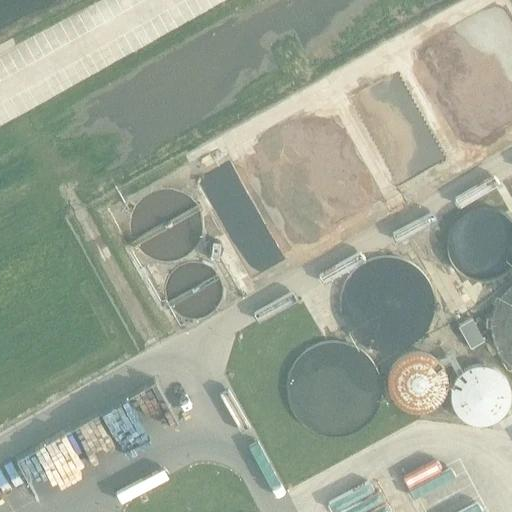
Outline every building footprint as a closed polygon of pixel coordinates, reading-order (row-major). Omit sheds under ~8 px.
[(204,241),(205,234),(205,227),(204,220),(201,214),(197,208),(192,203),(186,200),(180,197),(173,196),(166,196),(159,198),(153,201),(147,206),(142,211),(139,217),(137,224),(136,231),(137,238),(139,244),(142,250),(147,256),(152,260),(159,263),(166,265),(173,265),(180,264),(186,262),(192,258),(197,253),(201,248),(204,241)] [(425,274),(413,265),(398,260),(382,260),(368,265),(355,275),(347,288),(343,304),(345,319),(351,333),(362,345),(376,352),(391,354),(407,351),(421,344),(431,332),(437,318),(438,302),(434,287),(425,274)] [(153,263),(146,266),(151,274),(157,271),(153,263)] [(219,294),(219,289),(219,284),(217,279),(215,275),(211,271),(207,268),(202,266),(197,265),(192,265),(187,266),(183,268),(178,271),(175,275),(173,279),(171,284),(170,289),(171,294),(173,299),(175,304),(179,307),(183,310),(187,312),(192,313),(198,313),(203,312),(207,310),(211,307),(215,303),(217,299),(219,294)] [(383,381),(377,367),(367,355),(353,348),(338,345),(322,347),(309,355),(298,366),(291,380),(290,395),(294,411),(302,424),(314,433),(329,439),(344,439),(359,434),(371,425),(380,412),(384,397),(383,381)] [(442,362),(434,357),(424,354),(414,355),(405,359),(398,366),(393,375),(391,385),(393,395),(398,403),(405,410),(414,414),(424,415),(434,412),(443,407),(449,399),(452,389),(452,379),(449,370),(442,362)] [(511,384),(507,377),(499,371),(489,368),(479,368),(470,371),(462,378),(457,386),(455,396),(456,406),(460,415),(467,422),(476,426),(486,428),(495,426),(504,421),(511,413),(511,410),(511,384)] [(160,380),(106,403),(119,434),(173,411),(160,380)]
